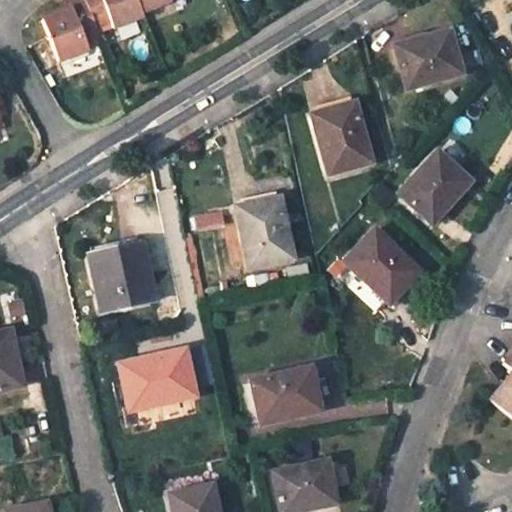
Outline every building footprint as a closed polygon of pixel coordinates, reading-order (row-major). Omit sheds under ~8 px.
[(42,18),(58,60),(87,49),(85,41),(100,35),(97,28),(86,0),(68,0),(70,7),(42,18)] [(86,0),(97,28),(113,21),(115,26),(142,14),(140,10),(136,0),(86,0)] [(136,0),(140,10),(166,0),(136,0)] [(459,73),(448,30),(411,40),(412,45),(396,49),(406,88),(459,73)] [(368,162),(353,102),(327,109),(329,114),(312,119),(326,174),(368,162)] [(468,181),(436,152),(398,192),(428,220),(438,208),(440,210),(468,181)] [(293,258),(279,196),(251,202),(251,207),(235,210),(249,269),(293,258)] [(418,271),(373,229),(344,260),(387,301),(399,286),(402,288),(418,271)] [(141,242),(88,254),(100,312),(154,300),(141,242)] [(4,329),(0,330),(0,389),(18,386),(14,368),(18,368),(12,341),(7,342),(4,329)] [(511,350),(503,361),(511,369),(511,350)] [(311,365),(251,379),(261,423),(320,410),(311,365)] [(511,369),(488,399),(511,419),(511,369)] [(326,459),(272,471),(280,510),(294,507),(295,511),(319,506),(318,502),(335,499),(326,459)] [(217,511),(212,483),(169,493),(173,511),(217,511)] [(46,511),(44,501),(3,511),(46,511)]
